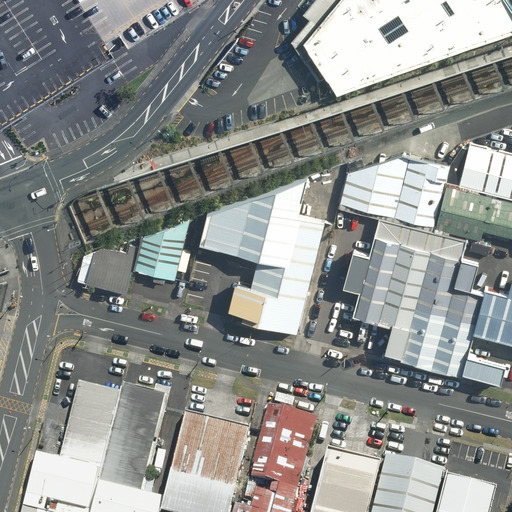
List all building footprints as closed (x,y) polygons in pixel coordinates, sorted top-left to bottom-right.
[(0,0),(0,126),(110,55),(107,51),(103,45),(101,42),(115,33),(123,46),(193,0),(0,0)] [(334,94),(511,29),(511,12),(504,0),(321,0),(293,34),(334,94)] [(351,165),(340,204),(433,228),(457,137),(454,129),(351,165)] [(458,183),(511,197),(511,151),(469,141),(458,183)] [(212,212),(204,242),(289,264),(313,176),(212,212)] [(511,201),(449,185),(439,222),(511,241),(511,201)] [(379,220),(374,237),(461,260),(466,243),(379,220)] [(329,227),(304,221),(291,268),(261,260),(245,321),(300,336),(329,227)] [(142,238),(133,274),(171,284),(187,224),(142,238)] [(125,289),(138,240),(131,238),(129,246),(108,242),(97,246),(88,279),(125,289)] [(394,327),(415,250),(374,238),(353,316),(394,327)] [(386,354),(432,366),(461,261),(415,250),(394,327),(386,354)] [(209,292),(188,286),(185,295),(206,301),(209,292)] [(511,293),(489,287),(477,333),(511,342),(511,293)] [(434,366),(465,374),(470,356),(486,298),(455,289),(434,366)] [(508,366),(470,356),(465,374),(504,385),(508,366)] [(99,477),(117,401),(74,391),(56,467),(99,477)] [(165,402),(120,391),(117,401),(99,477),(96,489),(142,500),(165,402)] [(316,413),(268,402),(248,485),(296,496),(316,413)] [(234,511),(252,439),(182,422),(162,505),(159,511),(234,511)] [(330,458),(317,511),(365,511),(376,469),(330,458)] [(23,511),(90,511),(99,477),(56,467),(32,461),(19,511),(23,511)] [(370,511),(436,511),(444,478),(382,463),(370,511)] [(497,511),(500,500),(443,486),(436,511),(497,511)] [(142,500),(96,489),(90,511),(159,511),(162,505),(142,500)] [(292,511),(295,503),(260,494),(255,511),(292,511)]
